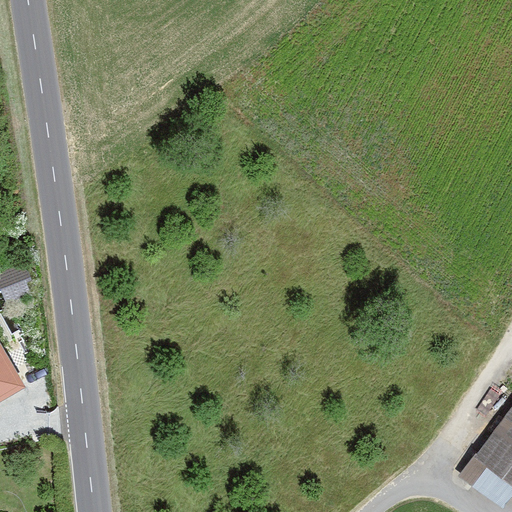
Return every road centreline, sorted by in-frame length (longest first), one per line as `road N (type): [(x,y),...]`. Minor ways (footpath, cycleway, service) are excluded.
road 1 (tertiary): [(28,0),(95,511)]
road 2 (unclassified): [(371,511),(424,481),(511,333)]
